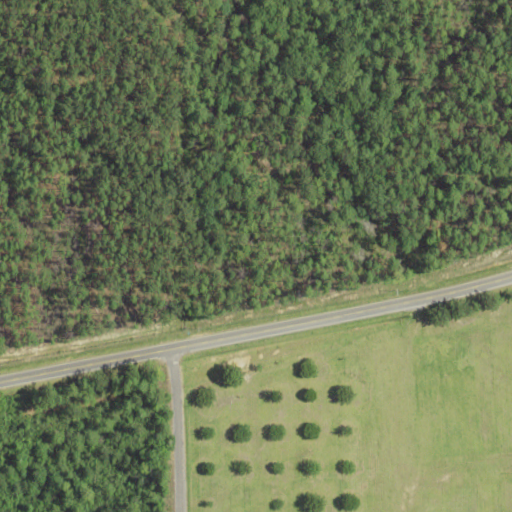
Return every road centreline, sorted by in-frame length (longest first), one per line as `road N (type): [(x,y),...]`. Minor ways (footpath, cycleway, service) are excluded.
road 1 (tertiary): [(0,393),(352,323),(511,272)]
road 2 (residential): [(352,323),(389,511)]
road 3 (residential): [(179,358),(179,511)]
